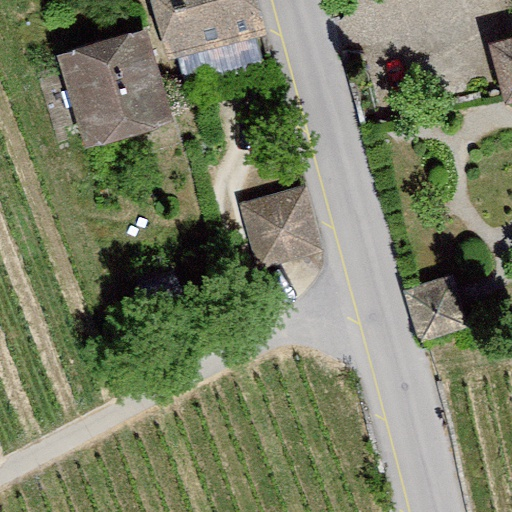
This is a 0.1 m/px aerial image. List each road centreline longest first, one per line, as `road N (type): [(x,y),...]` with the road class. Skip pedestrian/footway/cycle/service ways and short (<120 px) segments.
road 1 (unclassified): [(428,511),(289,0)]
road 2 (track): [(0,471),(374,293)]
